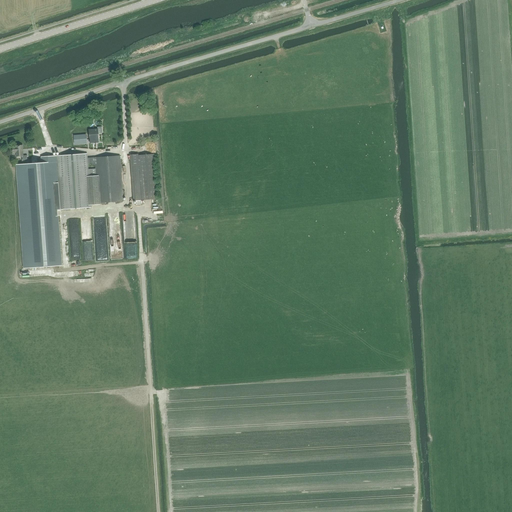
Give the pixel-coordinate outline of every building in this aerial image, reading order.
[(98,129),(89,130),(90,144),(100,143),(100,136),(98,136),(98,129)] [(22,162),(27,162),(27,155),(23,155),(22,145),(15,146),(15,147),(12,147),(13,152),(16,152),(16,156),(21,156),(22,162)] [(60,210),(91,207),(90,205),(98,204),(98,203),(123,202),(121,156),(95,158),(87,158),(87,153),(56,156),(60,210)] [(134,200),(157,199),(154,154),(138,155),(138,154),(131,155),(134,200)] [(60,210),(56,156),(41,157),(41,163),(17,164),(24,268),(32,267),(33,270),(35,269),(35,267),(60,265),(57,210),(60,210)] [(120,209),(108,210),(110,240),(122,239),(120,209)] [(97,241),(99,257),(108,255),(105,240),(97,241)] [(122,240),(110,240),(111,255),(122,254),(122,240)]
